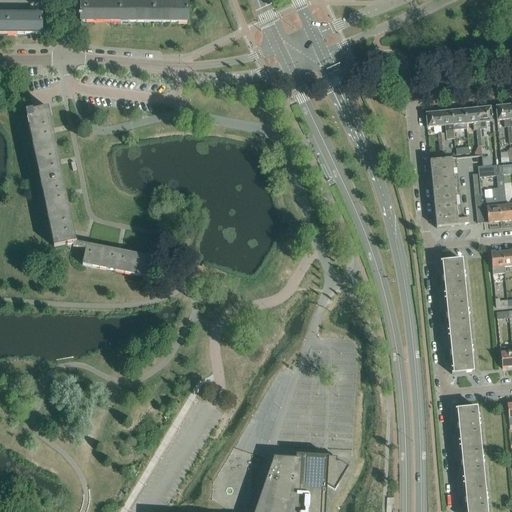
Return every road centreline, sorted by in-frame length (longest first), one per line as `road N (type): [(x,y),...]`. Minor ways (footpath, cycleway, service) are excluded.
road 1 (tertiary): [(417,511),(414,401),(393,232),(323,54)]
road 2 (tertiary): [(287,66),(375,250),(401,356),(409,511)]
road 3 (residential): [(511,81),(412,91),(428,246)]
road 4 (residential): [(444,393),(428,246)]
road 5 (residential): [(70,87),(178,100),(182,71)]
road 6 (unclassified): [(323,54),(443,0)]
